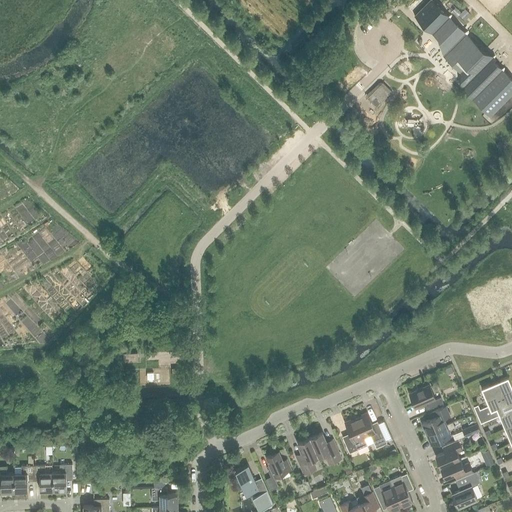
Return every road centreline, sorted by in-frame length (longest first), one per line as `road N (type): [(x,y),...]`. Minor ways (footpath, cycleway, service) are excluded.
road 1 (residential): [(216,452),(199,396),(195,257),(311,136)]
road 2 (residential): [(216,452),(308,406),(382,381)]
road 3 (residential): [(437,511),(382,381)]
road 4 (residential): [(382,381),(450,351),(511,350)]
